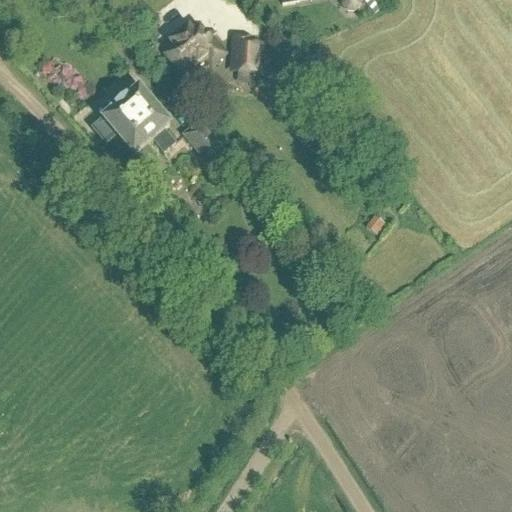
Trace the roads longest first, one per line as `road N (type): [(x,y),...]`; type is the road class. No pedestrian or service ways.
road 1 (unclassified): [(365,511),(242,335),(0,81)]
road 2 (track): [(299,408),(228,511)]
